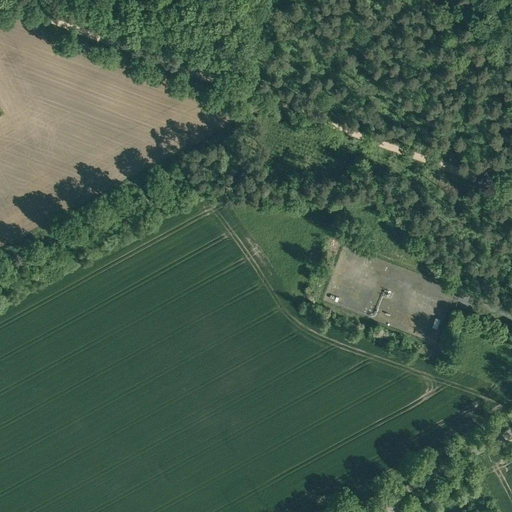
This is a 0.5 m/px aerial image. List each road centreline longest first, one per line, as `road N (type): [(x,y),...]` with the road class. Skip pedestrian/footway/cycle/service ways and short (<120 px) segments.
road 1 (track): [(12,0),(511,195)]
road 2 (unclassified): [(511,430),(369,511)]
